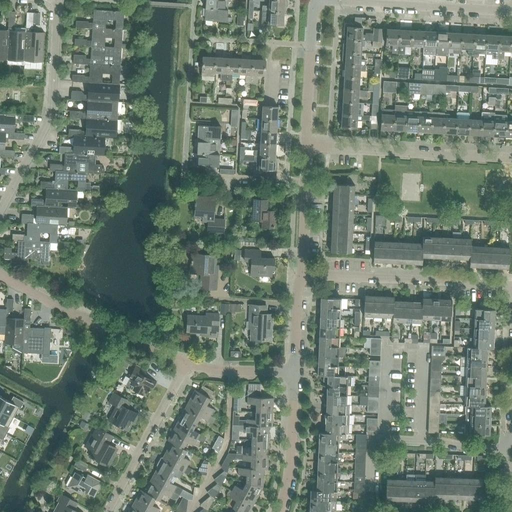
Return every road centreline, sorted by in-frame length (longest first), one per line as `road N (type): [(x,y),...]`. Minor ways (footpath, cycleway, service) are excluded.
road 1 (residential): [(304,188),(186,182),(194,39)]
road 2 (residential): [(0,211),(47,123),(54,0)]
road 3 (residential): [(511,286),(300,273)]
road 4 (residential): [(186,365),(0,274)]
road 5 (residential): [(306,144),(511,158)]
road 6 (residential): [(333,0),(511,5)]
road 7 (residential): [(510,448),(377,447),(376,490)]
road 8 (residential): [(109,511),(186,365)]
road 9 (unknown): [(223,372),(225,446),(189,511)]
road 10 (residential): [(280,511),(294,373)]
